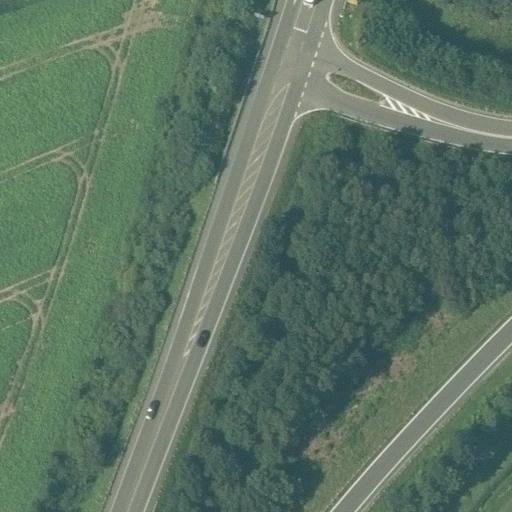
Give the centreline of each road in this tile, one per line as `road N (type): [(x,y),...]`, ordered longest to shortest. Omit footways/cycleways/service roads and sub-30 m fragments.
road 1 (trunk): [(348,511),(511,333)]
road 2 (trunk): [(213,289),(130,511)]
road 3 (trunk): [(285,88),(383,123),(511,153)]
road 4 (trunk): [(511,133),(456,122),(298,48)]
road 5 (primary): [(285,88),(213,289)]
